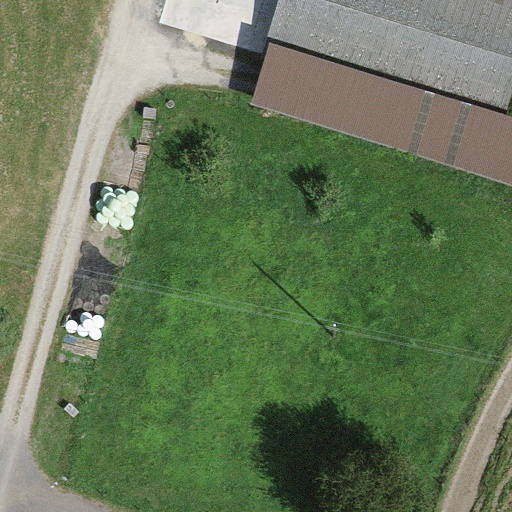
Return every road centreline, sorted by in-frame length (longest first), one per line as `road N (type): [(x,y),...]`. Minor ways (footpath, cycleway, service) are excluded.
road 1 (track): [(129,0),(0,500)]
road 2 (track): [(511,400),(462,511)]
